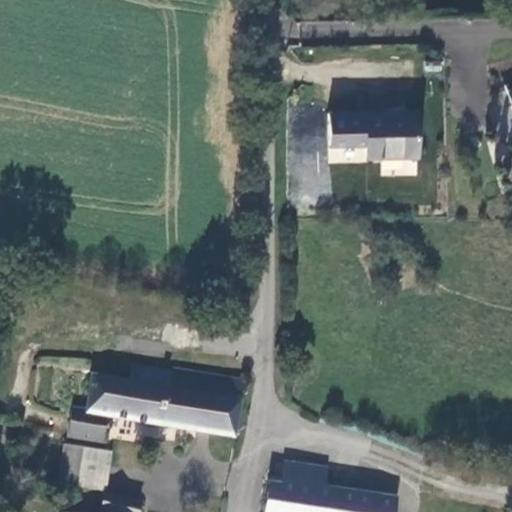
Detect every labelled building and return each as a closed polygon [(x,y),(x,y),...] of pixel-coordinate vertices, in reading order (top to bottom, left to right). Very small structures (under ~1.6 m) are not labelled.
[(417,110),(367,111),(368,142),(368,155),(418,153),(417,110)] [(368,142),(367,111),(325,113),(326,143),(368,142)] [(322,238),(320,216),(307,216),(307,237),(322,238)] [(133,378),(92,372),(86,406),(81,406),(77,434),(89,435),(104,437),(107,410),(234,431),(243,380),(175,367),(174,372),(135,366),(133,378)] [(112,450),(87,447),(65,445),(62,483),(84,486),(108,489),(112,450)] [(277,478),(266,476),(262,511),(393,511),(396,497),(327,486),(295,481),(297,463),(279,461),(277,478)] [(330,468),(297,463),(295,481),(327,486),(330,468)] [(98,511),(133,511),(136,500),(103,494),(98,511)]
